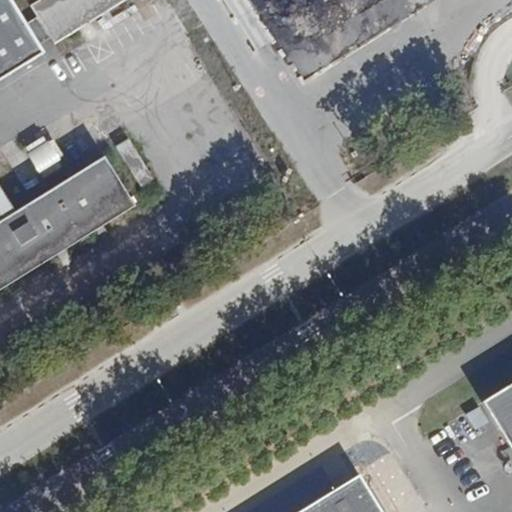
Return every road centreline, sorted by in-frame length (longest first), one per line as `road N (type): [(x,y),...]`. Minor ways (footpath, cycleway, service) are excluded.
road 1 (tertiary): [(511,150),(0,462)]
road 2 (tertiary): [(19,511),(511,205)]
road 3 (unknown): [(389,405),(449,511)]
